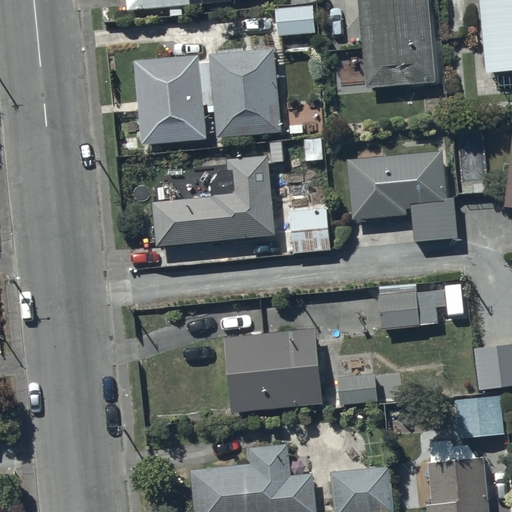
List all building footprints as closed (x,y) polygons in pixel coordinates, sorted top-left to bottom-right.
[(124,0),(125,11),(168,8),(168,19),(181,18),(180,7),(233,3),(233,0),(124,0)] [(435,78),(428,0),(358,0),(366,84),(435,78)] [(511,0),(479,0),(486,67),(511,64),(511,0)] [(312,2),(275,6),(278,33),(315,29),(312,2)] [(281,133),(273,50),(209,56),(209,63),(201,64),(201,57),(135,63),(142,146),(198,141),(199,152),(208,151),(204,109),(208,108),(209,115),(215,114),(217,139),(281,133)] [(358,160),(348,161),(353,220),(409,216),(408,210),(413,210),(415,242),(458,238),(455,199),(447,200),(443,153),(384,158),(383,154),(358,157),(358,160)] [(153,202),(157,246),(275,236),(268,157),(228,160),(229,169),(189,173),(190,180),(171,182),(163,190),(156,190),(157,202),(153,202)] [(292,249),(330,247),(327,204),(289,206),(292,249)] [(379,291),(382,325),(439,320),(437,303),(445,302),(444,287),(417,289),(417,287),(379,291)] [(340,314),(341,331),(371,330),(370,314),(340,314)] [(224,331),(230,407),(322,400),(316,324),(224,331)] [(511,339),(475,344),(480,386),(511,382),(511,339)] [(338,373),(340,400),(377,398),(375,371),(338,373)] [(500,391),(454,395),(457,434),(503,430),(500,391)] [(489,511),(484,452),(471,453),(469,441),(452,442),(452,437),(429,439),(431,457),(428,457),(432,499),(426,499),(426,511),(489,511)] [(251,466),(191,472),(195,511),(316,511),(312,473),(309,474),(308,462),(290,464),(288,446),(250,450),(251,466)] [(389,463),(329,468),(330,480),(323,481),(324,494),(319,495),(320,508),(334,507),(334,511),(363,511),(392,510),(389,463)]
